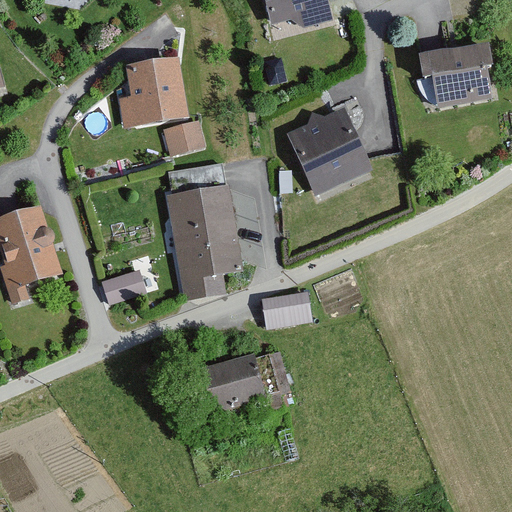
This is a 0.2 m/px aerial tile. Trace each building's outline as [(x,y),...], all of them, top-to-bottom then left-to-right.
[(288,22),(300,30),(329,23),(323,0),(260,0),(266,27),(288,22)] [(475,43),(469,16),(448,20),(454,48),(475,43)] [(485,45),(416,57),(421,83),(430,82),(435,111),(490,102),(484,72),(490,71),(485,45)] [(174,60),(122,69),(127,100),(117,102),(122,131),(184,121),(174,60)] [(369,174),(342,112),(320,122),(310,118),(306,128),(284,137),(311,199),(369,174)] [(202,150),(195,125),(161,135),(169,159),(202,150)] [(171,198),(164,199),(182,304),(223,297),(219,277),(240,274),(221,168),(168,177),(171,198)] [(59,274),(37,206),(0,217),(0,261),(1,264),(0,264),(0,282),(7,306),(27,300),(23,286),(59,274)] [(142,298),(135,275),(102,285),(108,308),(142,298)] [(305,298),(259,303),(262,333),(309,327),(305,298)] [(252,362),(251,357),(197,370),(208,415),(254,404),(257,417),(291,409),(278,355),(252,362)]
